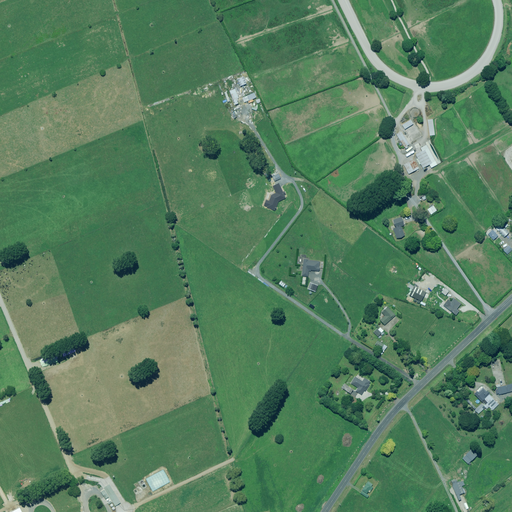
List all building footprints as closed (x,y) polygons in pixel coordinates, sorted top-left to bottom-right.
[(248,84),(245,76),(238,79),(241,86),(248,84)] [(239,97),(235,89),(230,91),(236,105),(240,103),(238,98),(239,97)] [(407,122),(403,125),(413,140),(418,137),(407,122)] [(403,131),(397,134),(406,149),(411,145),(403,131)] [(438,165),(428,145),(421,148),(423,151),(416,155),(424,168),(430,165),(432,168),(438,165)] [(420,169),(415,160),(405,165),(409,174),(420,169)] [(286,195),(280,183),(275,186),(277,191),(276,192),(278,195),(279,195),(280,198),(286,195)] [(430,197),(427,192),(419,196),(421,198),(423,197),(424,200),(430,197)] [(437,211),(434,206),(428,210),(432,214),(437,211)] [(405,226),(402,217),(393,220),(396,228),(394,229),(397,239),(405,236),(402,226),(405,226)] [(510,232),(503,226),(499,231),(505,237),(510,232)] [(499,236),(494,230),(489,234),(494,240),(499,236)] [(308,261),(308,260),(304,259),(302,276),(308,277),(309,270),(319,271),(320,263),(308,261)] [(462,304),(455,298),(452,302),(449,300),(444,306),(457,315),(460,311),(457,309),(462,304)] [(396,316),(389,307),(382,313),(385,316),(381,320),(385,325),(396,316)] [(62,343),(59,335),(38,344),(41,352),(62,343)] [(388,346),(378,340),(376,345),(385,351),(388,346)] [(365,390),(366,391),(370,384),(371,382),(365,378),(363,381),(356,377),(352,383),(359,388),(357,391),(362,395),(365,390)] [(511,391),(511,383),(498,387),(500,394),(511,391)] [(354,390),(345,384),(342,388),(351,394),(354,390)] [(483,403),(491,395),(482,387),(475,394),(483,403)] [(483,403),(476,410),(480,414),(486,407),(488,410),(490,407),(494,411),(500,404),(491,395),(483,403)] [(479,453),(473,448),(463,458),(469,464),(479,453)] [(452,481),(455,487),(460,500),(462,499),(461,495),(466,493),(463,486),(466,485),(464,481),(459,483),(457,479),(452,481)] [(374,487),(367,483),(363,491),(368,494),(369,492),(370,493),(374,487)] [(113,502),(116,506),(121,503),(110,485),(105,488),(106,490),(102,492),(106,499),(110,497),(112,500),(108,503),(109,504),(113,502)]
